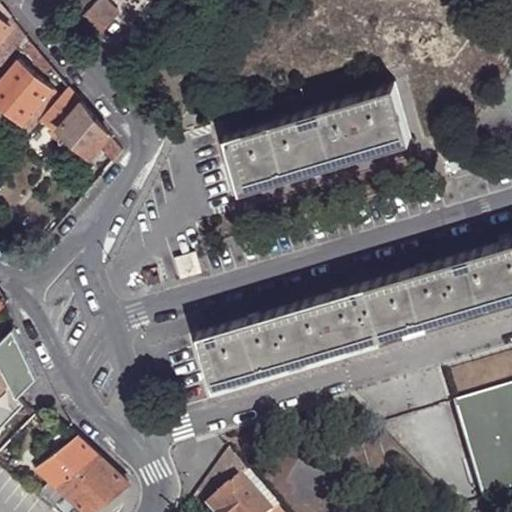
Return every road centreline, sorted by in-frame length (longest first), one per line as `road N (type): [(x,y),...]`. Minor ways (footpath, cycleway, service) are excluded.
road 1 (residential): [(511,198),(109,323)]
road 2 (residential): [(86,251),(138,171),(139,130),(32,0)]
road 3 (residential): [(153,473),(4,272)]
road 4 (residential): [(153,473),(109,323)]
